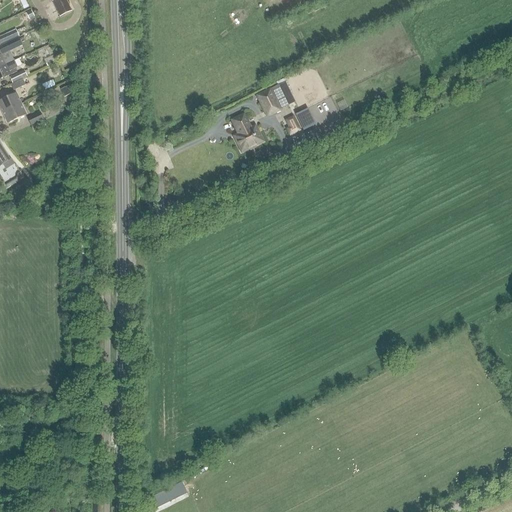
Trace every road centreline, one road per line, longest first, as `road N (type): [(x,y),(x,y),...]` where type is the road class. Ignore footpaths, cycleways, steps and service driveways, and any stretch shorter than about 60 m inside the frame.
road 1 (primary): [(121,511),(121,151)]
road 2 (primary): [(112,0),(121,151)]
road 3 (primary): [(121,151),(124,0)]
